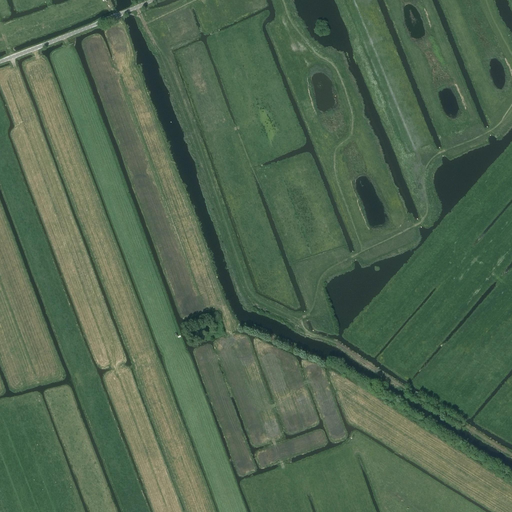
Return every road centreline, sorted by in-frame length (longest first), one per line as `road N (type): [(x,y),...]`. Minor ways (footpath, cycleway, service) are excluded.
road 1 (track): [(300,511),(116,15)]
road 2 (track): [(201,511),(33,49)]
road 3 (track): [(128,511),(0,171)]
road 4 (tertiary): [(0,62),(153,0)]
road 5 (track): [(0,40),(104,1),(116,15)]
